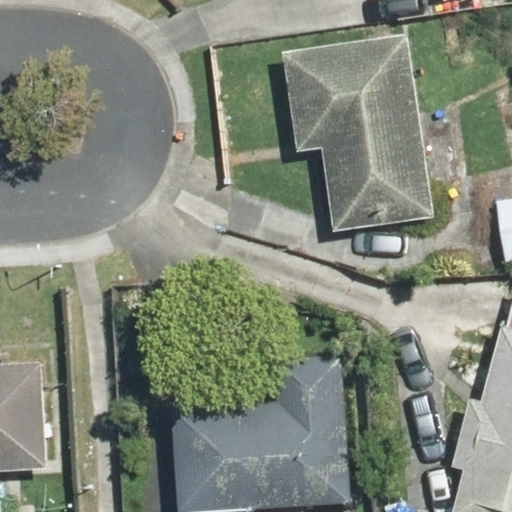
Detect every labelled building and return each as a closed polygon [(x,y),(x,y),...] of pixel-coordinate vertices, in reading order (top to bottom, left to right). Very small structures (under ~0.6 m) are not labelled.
[(439,212),(410,32),(287,51),(303,150),(322,147),(335,229),(439,212)] [(511,201),(500,203),(508,266),(511,265),(511,201)] [(511,511),(511,327),(501,325),(483,399),(468,395),(451,466),(467,470),(456,511),(511,511)] [(176,407),(183,511),(187,511),(355,501),(345,349),(284,352),(287,400),(176,407)] [(49,361),(0,363),(0,472),(55,469),(49,361)]
